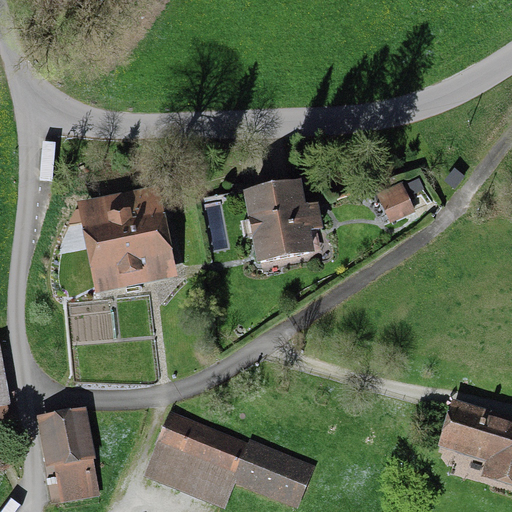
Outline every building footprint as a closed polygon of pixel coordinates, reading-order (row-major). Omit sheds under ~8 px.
[(401,184),(377,194),(389,226),(414,216),(401,184)] [(301,189),(243,199),(248,223),(241,225),(244,244),(251,242),(256,270),(315,259),(314,252),(323,250),(320,235),(324,234),(319,209),(306,211),(301,189)] [(159,190),(77,206),(94,297),(177,281),(159,190)] [(1,347),(0,347),(0,426),(10,425),(8,410),(10,409),(1,347)] [(511,423),(452,405),(437,452),(485,467),(480,483),(511,492),(511,423)] [(248,444),(170,413),(144,480),(225,511),(235,487),(297,511),(315,466),(250,441),(248,444)] [(58,458),(89,453),(84,421),(53,426),(58,458)] [(58,458),(62,482),(93,477),(89,453),(58,458)] [(62,482),(67,501),(95,496),(93,477),(62,482)]
